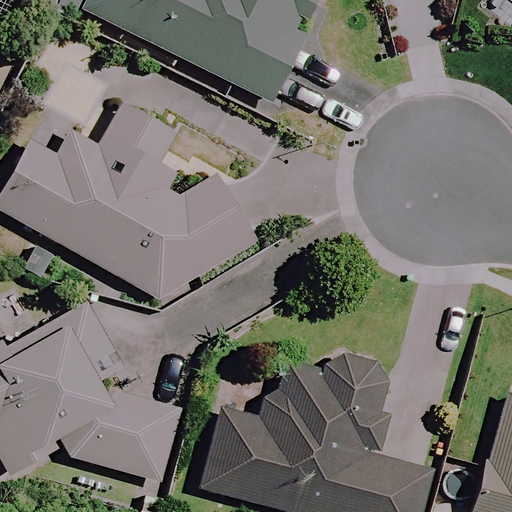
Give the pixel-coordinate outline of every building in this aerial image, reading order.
[(315,0),(77,0),(71,14),(268,103),(315,0)] [(243,246),(210,188),(178,206),(139,184),(163,140),(93,101),(76,131),(40,110),(0,180),(0,216),(151,303),(243,246)] [(104,325),(63,313),(55,339),(31,332),(0,342),(0,471),(53,448),(60,461),(151,486),(171,414),(85,391),(104,325)] [(381,373),(322,358),(317,377),(274,366),(259,425),(211,412),(191,492),(268,511),(411,511),(422,473),(360,458),(381,373)] [(511,511),(511,402),(498,399),(466,511),(511,511)]
